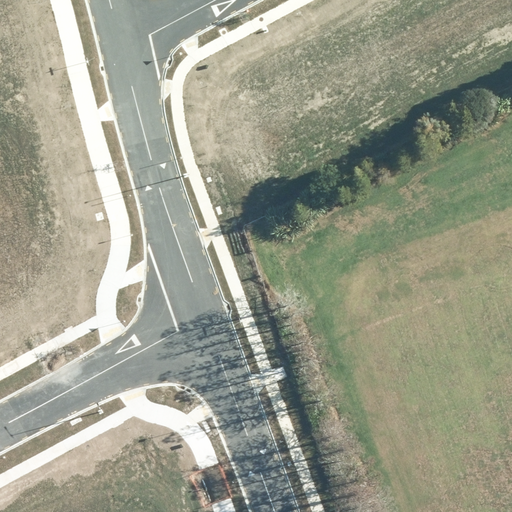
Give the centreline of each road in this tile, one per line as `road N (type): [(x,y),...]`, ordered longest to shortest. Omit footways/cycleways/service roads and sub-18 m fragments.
road 1 (residential): [(121,45),(143,142),(203,320)]
road 2 (residential): [(203,320),(0,429)]
road 3 (residential): [(203,320),(269,511)]
